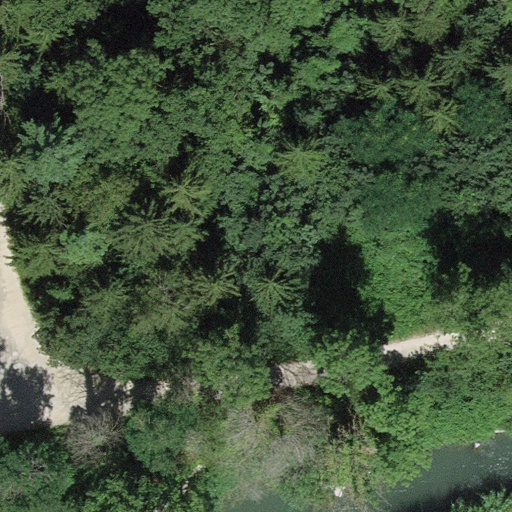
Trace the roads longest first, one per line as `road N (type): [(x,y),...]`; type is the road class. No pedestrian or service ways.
road 1 (track): [(511,327),(0,424)]
road 2 (track): [(0,244),(31,417)]
